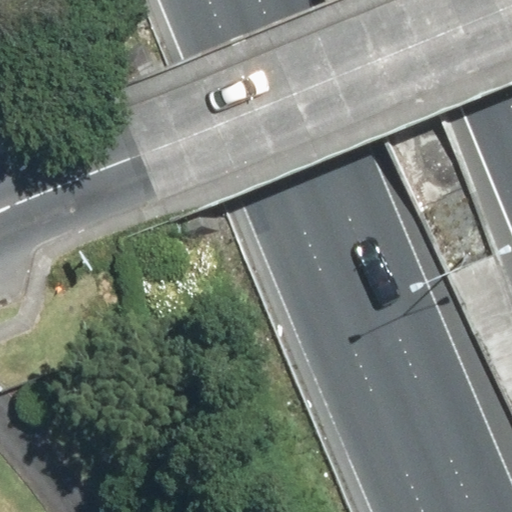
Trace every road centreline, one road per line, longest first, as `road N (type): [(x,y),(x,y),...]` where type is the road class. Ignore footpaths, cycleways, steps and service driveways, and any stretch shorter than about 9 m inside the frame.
road 1 (secondary): [(0,212),(511,5)]
road 2 (motorway): [(426,511),(229,0)]
